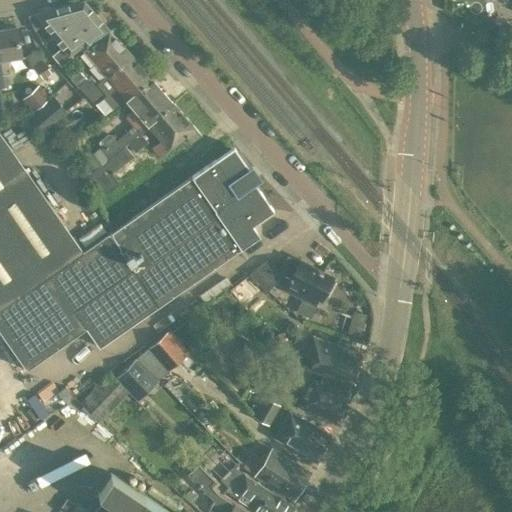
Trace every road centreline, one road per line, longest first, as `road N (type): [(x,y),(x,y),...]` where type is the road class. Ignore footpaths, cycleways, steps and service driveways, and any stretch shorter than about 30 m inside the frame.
road 1 (unclassified): [(396,301),(132,0)]
road 2 (unclassified): [(396,301),(419,103),(417,30)]
road 3 (unclassified): [(313,511),(371,408),(396,301)]
